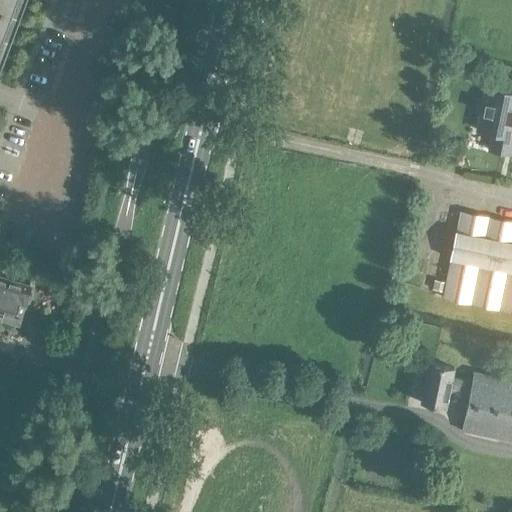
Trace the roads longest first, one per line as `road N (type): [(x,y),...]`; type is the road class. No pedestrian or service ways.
road 1 (secondary): [(108,511),(227,0)]
road 2 (unclassified): [(56,511),(110,288)]
road 3 (residential): [(88,0),(30,219)]
road 4 (track): [(393,0),(352,158)]
